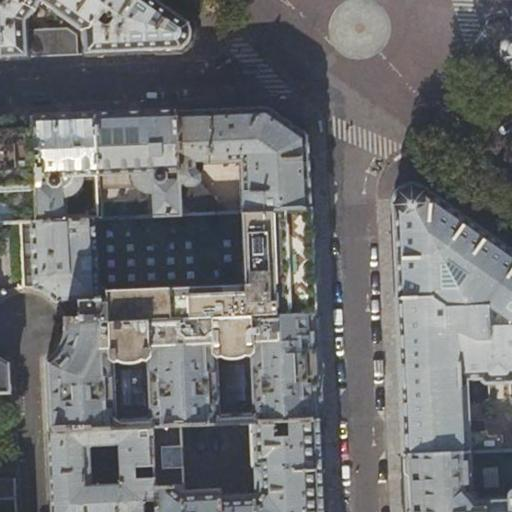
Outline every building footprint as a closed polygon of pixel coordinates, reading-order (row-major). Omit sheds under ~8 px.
[(8,0),(3,7),(0,11),(0,40),(1,59),(28,58),(78,55),(76,35),(67,27),(27,30),(26,22),(41,2),(70,22),(86,0),(8,0)] [(189,23),(157,0),(86,0),(70,22),(83,32),(85,55),(181,51),(181,50),(186,48),(189,45),(190,43),(192,38),(192,36),(192,30),(190,26),(189,23)] [(511,35),(509,37),(505,39),(502,43),(501,45),(500,52),(500,54),(501,58),(502,62),(511,68),(511,35)] [(232,109),(176,111),(182,215),(241,213),(312,210),(311,173),(309,136),(268,108),(232,109)] [(139,113),(95,115),(99,174),(155,171),(155,181),(154,181),(156,217),(182,215),(176,111),(139,113)] [(69,116),(31,117),(37,222),(94,219),(101,219),(99,174),(95,115),(69,116)] [(0,118),(0,222),(21,222),(32,222),(37,222),(31,117),(0,118)] [(471,452),(511,449),(511,370),(511,366),(511,365),(511,249),(503,243),(421,186),(415,184),(407,185),(397,190),(393,197),(390,208),(394,275),(401,416),(402,456),(471,452)] [(314,261),(312,210),(241,213),(245,282),(106,290),(107,299),(98,299),(65,301),(64,324),(314,315),(317,315),(314,261)] [(96,253),(94,219),(37,222),(32,222),(37,290),(43,293),(47,295),(51,298),(54,301),(65,301),(98,299),(97,253),(96,253)] [(21,222),(0,222),(0,253),(22,252),(21,222)] [(314,332),(314,315),(64,324),(64,327),(64,332),(62,339),(61,344),(58,348),(54,354),(52,356),(49,359),(45,362),(49,432),(83,430),(119,428),(152,427),(181,426),(250,422),(318,420),(318,402),(322,402),(321,396),(319,347),(318,332),(314,332)] [(0,511),(16,511),(13,452),(0,452),(0,393),(10,393),(9,364),(2,360),(0,358),(0,511)] [(152,427),(154,466),(155,479),(156,511),(325,511),(324,480),(322,420),(318,420),(250,422),(251,462),(251,464),(253,466),(254,467),(256,468),(257,468),(259,489),(254,495),(220,496),(220,491),(183,492),(181,426),(152,427)] [(154,466),(152,427),(119,428),(121,480),(120,480),(120,484),(85,486),(83,430),(49,432),(52,511),(156,511),(155,479),(136,479),(136,467),(154,466)] [(471,452),(402,456),(404,493),(405,511),(511,511),(511,490),(510,491),(508,496),(479,498),(479,496),(478,494),(477,492),(473,490),(471,452)]
